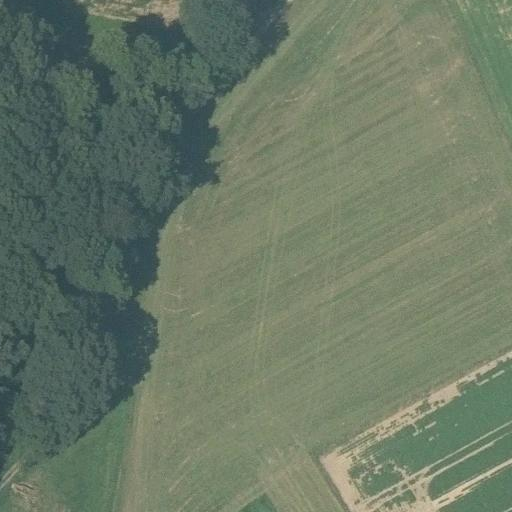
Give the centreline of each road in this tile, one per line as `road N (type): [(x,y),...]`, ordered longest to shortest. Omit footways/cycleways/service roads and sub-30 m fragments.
road 1 (track): [(0,481),(109,351),(140,207),(169,136)]
road 2 (track): [(3,0),(44,96),(83,160),(100,170),(118,166),(169,136)]
road 3 (track): [(169,136),(287,0)]
